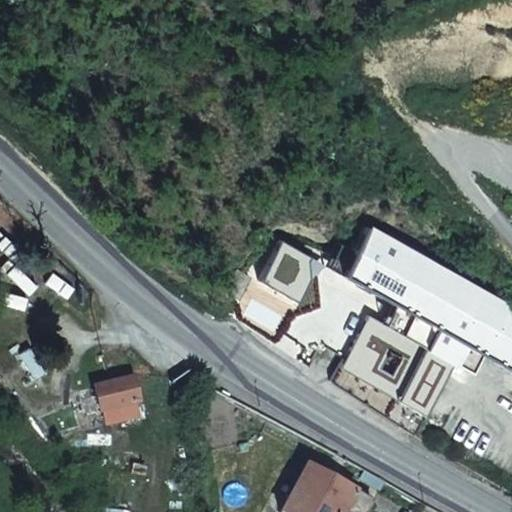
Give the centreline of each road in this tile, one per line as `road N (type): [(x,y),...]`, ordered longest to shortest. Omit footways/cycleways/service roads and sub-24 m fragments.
road 1 (primary): [(0,163),(189,331),(503,511)]
road 2 (unknown): [(255,371),(313,263)]
